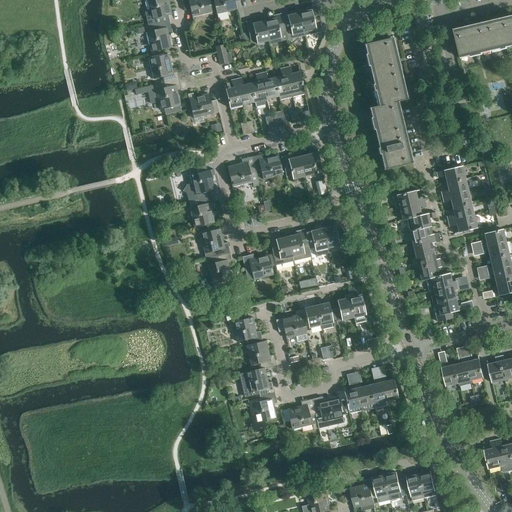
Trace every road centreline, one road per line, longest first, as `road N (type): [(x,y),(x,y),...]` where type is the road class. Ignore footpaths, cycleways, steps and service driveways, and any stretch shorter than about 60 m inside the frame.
road 1 (residential): [(265,304),(287,397),(330,386),(341,363),(409,348)]
road 2 (tertiary): [(409,348),(330,127)]
road 3 (residential): [(339,209),(233,236),(216,155),(234,150)]
road 4 (tertiary): [(492,511),(442,427),(409,348)]
road 5 (residential): [(434,110),(417,114),(427,157),(473,146),(463,103)]
